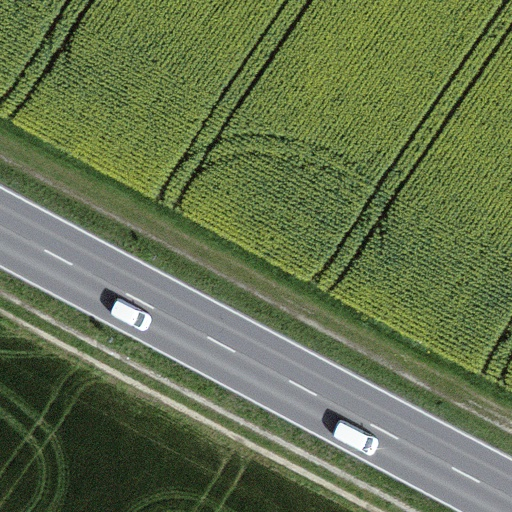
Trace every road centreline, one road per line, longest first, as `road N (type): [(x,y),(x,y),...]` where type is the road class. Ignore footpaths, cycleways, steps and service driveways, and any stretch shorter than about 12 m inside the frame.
road 1 (primary): [(0,222),(511,497)]
road 2 (track): [(0,151),(511,424)]
road 3 (track): [(387,511),(0,304)]
